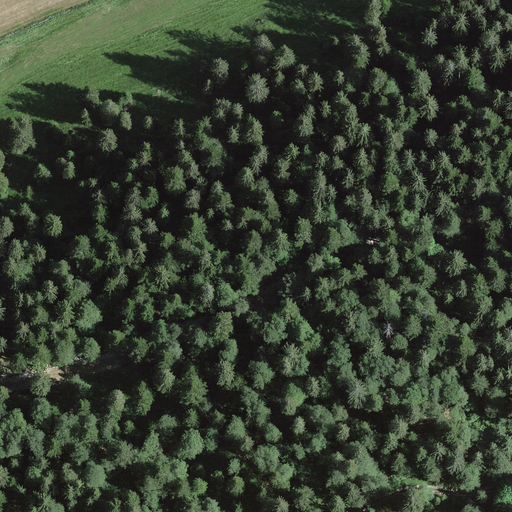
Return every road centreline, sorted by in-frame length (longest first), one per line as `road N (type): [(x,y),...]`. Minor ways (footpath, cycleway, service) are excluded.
road 1 (track): [(0,101),(34,81),(172,46),(272,0)]
road 2 (track): [(511,480),(481,494),(415,489),(357,511)]
road 3 (track): [(117,0),(0,56)]
